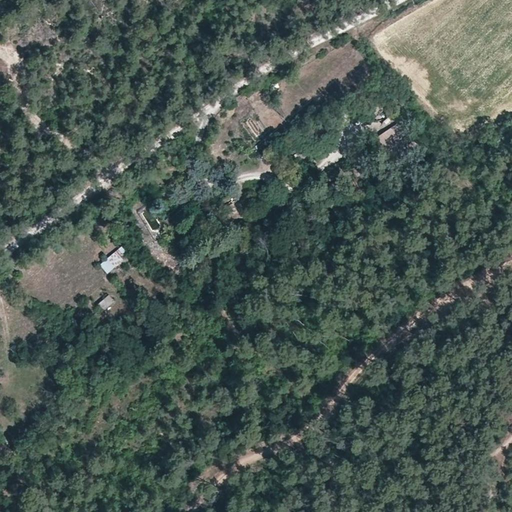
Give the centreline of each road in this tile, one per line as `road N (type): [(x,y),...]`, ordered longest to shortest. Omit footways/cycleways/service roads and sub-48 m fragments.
road 1 (track): [(396,0),(259,75),(0,257)]
road 2 (track): [(511,260),(417,321),(287,450),(240,462),(192,511)]
